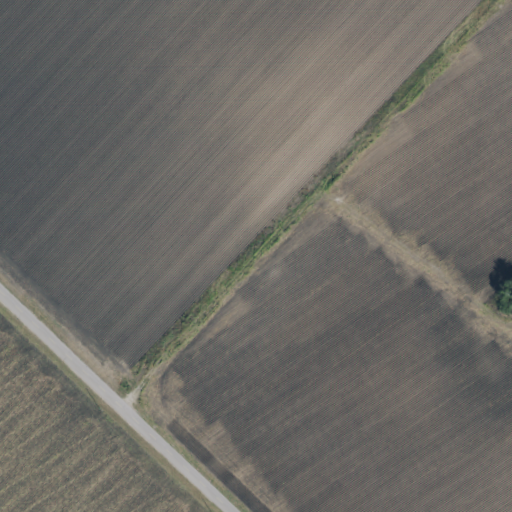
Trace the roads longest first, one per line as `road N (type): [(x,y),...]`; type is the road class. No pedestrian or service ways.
road 1 (residential): [(506,0),(124,404)]
road 2 (residential): [(124,404),(0,286)]
road 3 (residential): [(229,511),(124,404)]
